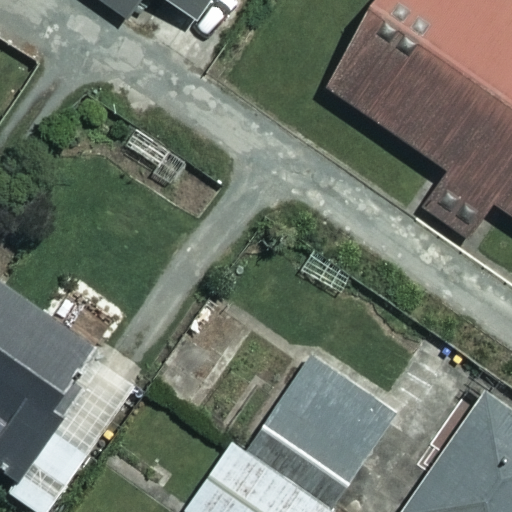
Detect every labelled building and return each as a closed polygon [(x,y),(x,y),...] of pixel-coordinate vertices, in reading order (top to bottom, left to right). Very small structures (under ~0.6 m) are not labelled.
[(199,0),(96,0),(122,18),(134,0),(162,0),(187,18),(199,0)] [(511,0),(391,0),(324,98),(511,226),(511,0)] [(0,418),(1,420),(0,421),(0,472),(10,480),(3,490),(35,511),(37,511),(120,393),(77,363),(89,345),(0,283),(0,418)] [(324,511),(392,413),(308,355),(242,452),(226,441),(181,508),(185,511),(324,511)] [(511,511),(511,414),(478,392),(397,511),(511,511)]
